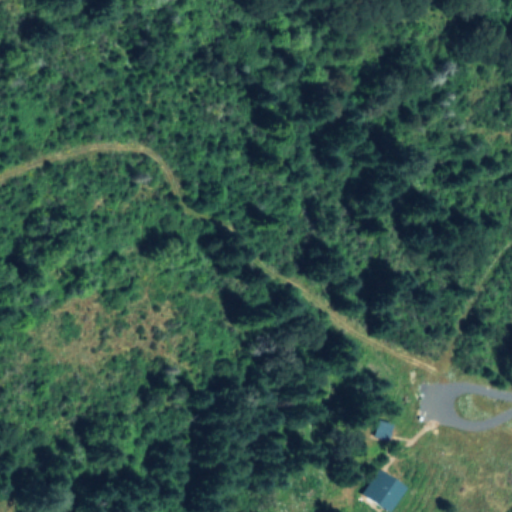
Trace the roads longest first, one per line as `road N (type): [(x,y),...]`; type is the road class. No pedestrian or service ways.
road 1 (track): [(0,177),(98,148),(153,157),(196,214),(267,271),(373,343),(436,374),(511,431)]
road 2 (track): [(436,374),(511,250)]
